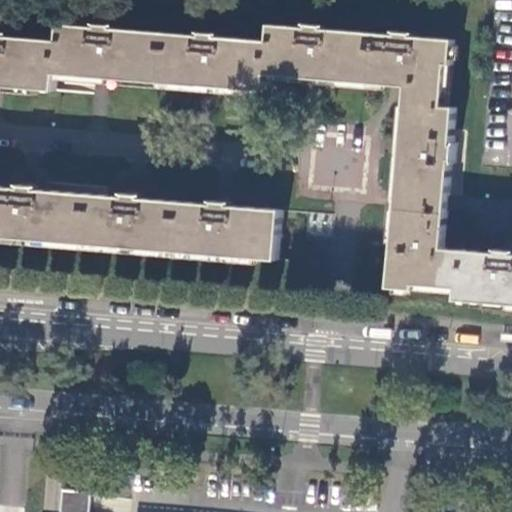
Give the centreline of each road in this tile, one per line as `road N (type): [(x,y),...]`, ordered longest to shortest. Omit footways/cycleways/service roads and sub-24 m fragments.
road 1 (residential): [(337,347),(352,167),(0,136)]
road 2 (secondary): [(0,399),(511,437)]
road 3 (secondary): [(337,347),(0,332)]
road 4 (secondary): [(511,360),(337,347)]
